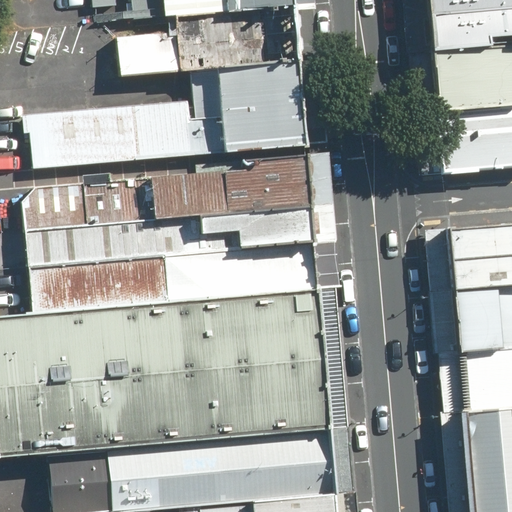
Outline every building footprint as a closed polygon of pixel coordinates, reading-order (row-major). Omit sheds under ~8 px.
[(167,15),(286,5),(285,0),(156,0),(158,16),(167,15)] [(511,0),(421,0),(423,16),(511,8),(511,0)] [(511,8),(423,16),(426,51),(508,43),(511,42),(511,8)] [(431,111),(511,104),(511,90),(508,43),(426,51),(431,111)] [(26,115),(29,167),(297,146),(290,61),(188,70),(190,100),(26,115)] [(511,104),(431,111),(436,171),(511,164),(511,104)] [(22,231),(302,206),(298,164),(32,187),(19,204),(22,231)] [(25,267),(305,242),(302,206),(22,231),(25,267)] [(445,290),(511,283),(511,221),(439,227),(445,290)] [(25,267),(31,317),(308,292),(305,242),(25,267)] [(511,283),(445,290),(451,350),(511,344),(511,283)] [(31,317),(0,320),(0,455),(42,452),(319,428),(308,292),(31,317)] [(511,344),(451,350),(456,411),(511,405),(511,344)] [(465,511),(511,511),(511,405),(456,411),(465,511)] [(324,490),(319,428),(42,452),(46,511),(73,511),(128,507),(169,504),(324,490)] [(169,504),(170,511),(326,511),(324,490),(169,504)]
